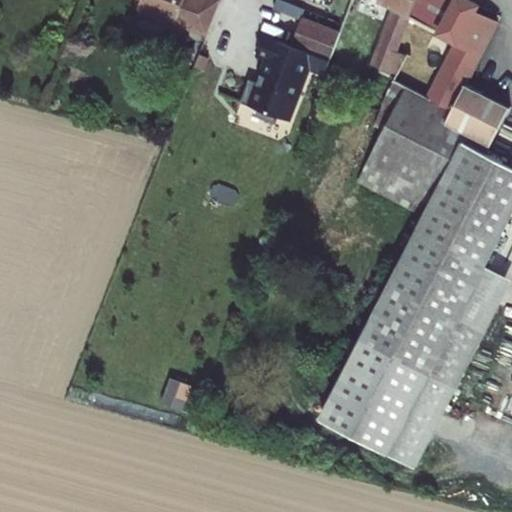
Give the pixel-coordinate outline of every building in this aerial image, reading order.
[(166,0),(213,19),(219,0),(166,0)] [(419,0),(398,0),(389,28),(396,32),(392,42),(401,46),(415,11),(419,0)] [(401,68),(416,75),(461,97),(471,73),(498,11),(477,0),(419,0),(415,11),(468,34),(456,63),(414,41),(401,68)] [(347,25),(307,10),(297,38),(336,52),(347,25)] [(336,52),(297,38),(269,28),(262,47),(273,51),(264,76),(255,73),(247,96),(291,111),(298,92),(304,89),(315,59),(331,65),(336,52)] [(511,106),(511,92),(471,73),(461,97),(419,194),(441,204),(414,260),(482,291),(501,249),(511,225),(511,144),(499,138),(511,106)] [(416,75),(372,174),(419,194),(461,97),(416,75)] [(511,299),(511,253),(501,249),(482,291),(510,304),(511,299)] [(477,303),(482,291),(414,260),(345,408),(440,452),(504,316),(477,303)] [(510,304),(482,291),(477,303),(504,316),(510,304)]
